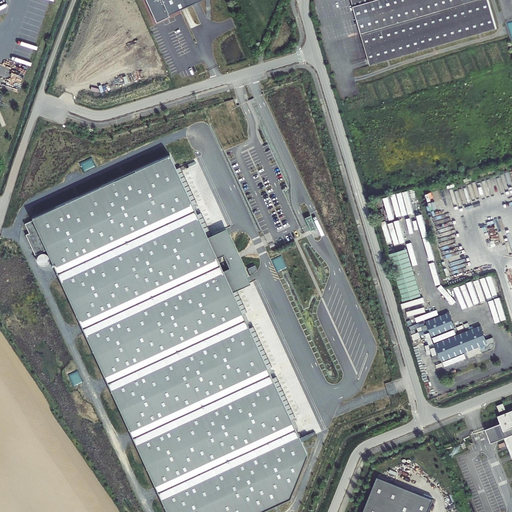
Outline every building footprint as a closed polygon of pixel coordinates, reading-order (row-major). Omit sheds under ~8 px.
[(197,0),(146,0),(156,21),(168,15),(168,14),(197,0)] [(351,0),(370,65),(498,28),(489,0),(351,0)] [(220,53),(224,65),(235,62),(231,50),(220,53)] [(168,154),(31,218),(32,220),(45,250),(163,511),(251,511),(287,496),(305,452),(168,154)] [(418,205),(414,190),(409,192),(408,190),(397,193),(403,215),(415,212),(414,206),(418,205)] [(45,250),(32,220),(25,223),(30,233),(26,235),(35,254),(45,250)] [(388,254),(402,301),(420,296),(406,249),(388,254)] [(437,289),(441,287),(435,266),(430,267),(437,289)] [(486,293),(491,291),(488,277),(483,279),(486,293)] [(454,286),(460,308),(476,304),(477,305),(481,304),(475,282),(469,283),(472,293),(468,294),(465,283),(454,286)] [(498,308),(503,306),(496,285),(492,286),(498,308)] [(426,321),(431,336),(454,328),(449,312),(426,321)] [(491,339),(485,342),(480,327),(433,343),(439,361),(475,349),(477,348),(482,346),(483,348),(479,351),(481,353),(484,350),(484,351),(485,351),(485,352),(486,352),(487,352),(488,352),(489,352),(490,351),(491,351),(492,349),(492,348),(492,346),(492,345),(493,344),(491,339)] [(456,389),(477,381),(475,376),(454,384),(456,389)] [(511,412),(499,418),(502,426),(487,432),(492,445),(505,440),(511,456),(511,412)] [(378,476),(363,511),(429,511),(434,499),(378,476)]
